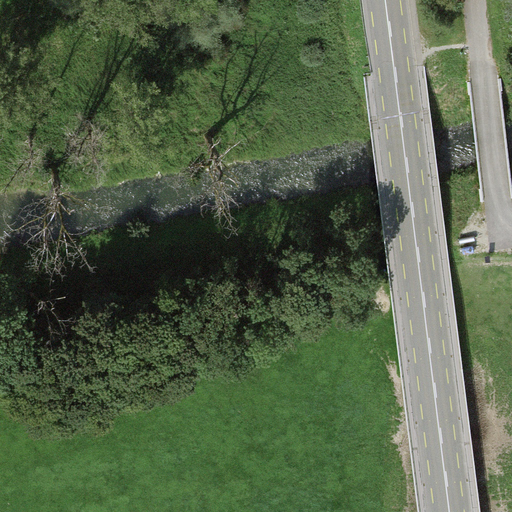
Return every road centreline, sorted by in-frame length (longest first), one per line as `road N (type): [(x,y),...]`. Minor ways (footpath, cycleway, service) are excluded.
road 1 (primary): [(450,511),(386,0)]
road 2 (track): [(511,226),(499,201),(486,79)]
